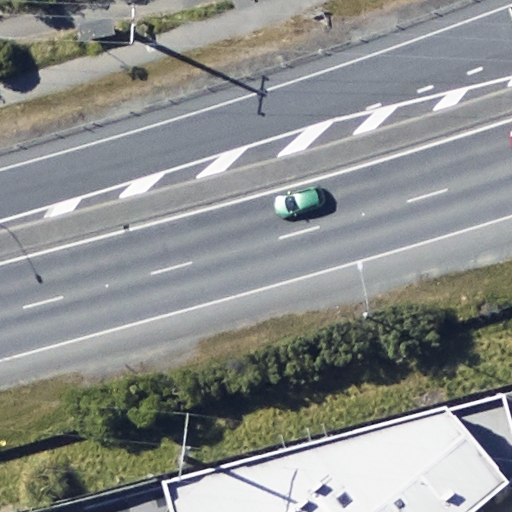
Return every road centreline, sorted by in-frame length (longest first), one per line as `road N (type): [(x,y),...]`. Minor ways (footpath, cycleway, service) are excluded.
road 1 (trunk): [(0,189),(511,26)]
road 2 (trunk): [(511,163),(0,310)]
road 3 (trunk): [(0,237),(511,103)]
